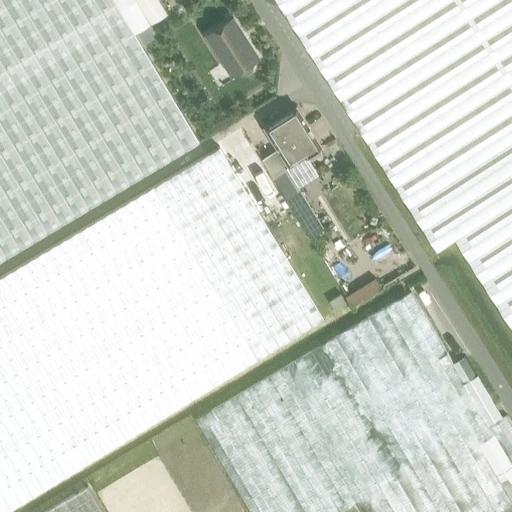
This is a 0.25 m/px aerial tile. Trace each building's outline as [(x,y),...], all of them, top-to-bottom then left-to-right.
[(0,0),(0,259),(199,140),(134,32),(114,0),(0,0)] [(114,0),(122,12),(134,32),(167,12),(159,0),(114,0)] [(511,0),(275,0),(326,79),(436,251),(456,239),(507,320),(511,327),(511,0)] [(242,32),(233,17),(206,34),(231,75),(239,70),(241,74),(245,75),(252,70),(253,66),(251,62),(258,58),(247,39),(246,40),(241,33),(242,32)] [(296,107),(264,126),(278,148),(289,165),(306,155),(310,158),(319,152),(317,148),(320,146),(296,107)] [(131,199),(0,276),(0,302),(93,457),(324,317),(317,305),(329,297),(338,291),(337,290),(249,145),(247,146),(241,135),(239,135),(131,199)] [(278,148),(262,158),(310,236),(323,228),(285,167),(289,165),(278,148)] [(354,303),(382,284),(375,275),(348,294),(354,303)] [(249,509),(250,511),(342,511),(356,504),(360,511),(496,511),(511,503),(511,425),(505,414),(501,417),(464,356),(453,363),(410,292),(316,347),(195,419),(249,509)] [(330,299),(329,300),(335,309),(346,302),(343,298),(340,293),(330,299)] [(0,511),(3,511),(93,457),(0,302),(0,511)] [(101,511),(86,485),(39,511),(101,511)]
